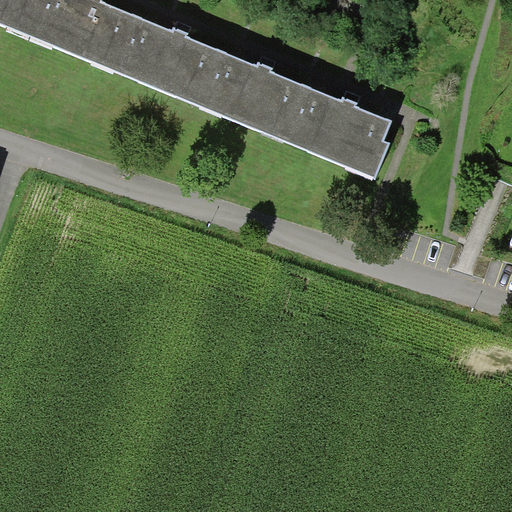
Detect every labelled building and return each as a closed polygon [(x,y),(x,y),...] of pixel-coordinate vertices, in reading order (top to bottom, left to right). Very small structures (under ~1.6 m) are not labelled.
[(0,0),(0,27),(33,41),(50,0),(0,0)] [(50,0),(33,41),(120,77),(140,28),(73,0),(50,0)] [(120,77),(206,113),(227,63),(140,28),(120,77)] [(206,113),(293,148),(313,99),(227,63),(206,113)] [(293,148),(379,184),(399,135),(313,99),(293,148)]
